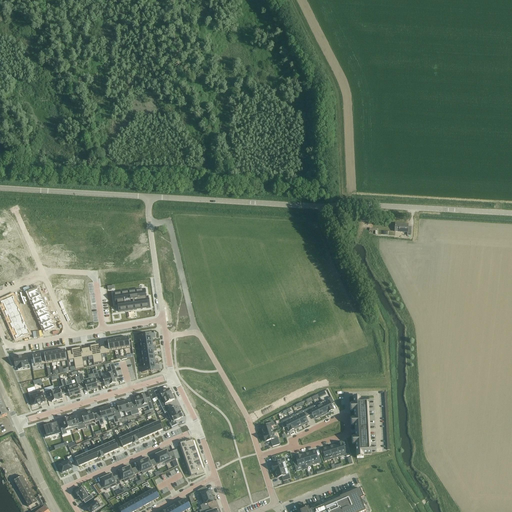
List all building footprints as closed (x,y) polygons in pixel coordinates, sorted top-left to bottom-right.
[(54,220),(49,223),(53,233),(59,230),(54,220)] [(49,223),(44,225),(49,235),(53,233),(49,223)] [(411,236),(411,232),(412,227),(408,227),(408,225),(395,224),(395,232),(408,232),(407,236),(411,236)] [(44,225),(40,227),(44,237),(49,235),(44,225)] [(40,227),(35,229),(39,239),(44,237),(40,227)] [(12,234),(6,237),(11,248),(17,245),(12,234)] [(6,237),(0,239),(0,240),(5,251),(11,248),(6,237)] [(22,259),(16,261),(21,271),(26,269),(22,259)] [(16,261),(12,263),(17,273),(21,271),(16,261)] [(12,263),(9,265),(13,275),(17,273),(12,263)] [(9,265),(5,266),(9,276),(13,275),(9,265)] [(5,266),(1,268),(1,269),(5,278),(9,276),(5,266)] [(145,289),(114,294),(115,304),(117,304),(118,312),(150,307),(148,297),(146,297),(145,289)] [(36,290),(26,294),(27,297),(29,296),(29,298),(28,299),(29,300),(38,296),(36,290)] [(11,296),(0,300),(0,304),(1,304),(2,307),(13,302),(12,300),(11,296)] [(38,296),(29,300),(30,302),(31,301),(32,303),(30,304),(31,306),(41,302),(38,296)] [(4,310),(2,311),(3,314),(16,308),(14,304),(14,305),(13,302),(2,307),(4,310)] [(41,302),(31,306),(33,309),(34,309),(35,310),(34,311),(34,313),(44,309),(41,302)] [(16,308),(3,314),(4,317),(6,316),(8,319),(18,315),(17,313),(18,312),(16,308)] [(44,309),(34,313),(35,314),(36,314),(37,315),(36,316),(37,319),(47,315),(44,309)] [(9,323),(7,323),(8,327),(22,321),(20,317),(19,317),(18,315),(8,319),(9,323)] [(47,315),(37,319),(38,322),(40,321),(40,323),(39,324),(40,325),(49,321),(47,315)] [(22,321),(8,327),(10,330),(12,329),(13,332),(23,327),(22,325),(23,325),(22,321)] [(49,321),(40,325),(40,327),(42,326),(42,328),(41,328),(42,332),(52,327),(49,321)] [(14,335),(12,336),(14,339),(27,334),(25,329),(24,330),(23,327),(13,332),(14,335)] [(154,334),(145,335),(146,342),(152,342),(152,338),(155,338),(154,334)] [(145,335),(137,336),(137,340),(140,340),(141,343),(146,342),(145,335)] [(109,346),(105,347),(106,353),(115,351),(113,340),(108,341),(109,346)] [(141,348),(139,349),(139,351),(148,350),(146,342),(141,343),(141,348)] [(152,342),(146,342),(148,350),(156,348),(156,346),(153,347),(152,342)] [(100,344),(95,345),(98,365),(103,364),(102,353),(106,353),(105,347),(104,347),(101,348),(100,344)] [(91,349),(86,350),(88,357),(92,357),(94,366),(98,365),(95,345),(90,346),(91,349)] [(81,347),(76,348),(79,367),(80,369),(84,368),(83,358),(88,357),(86,350),(82,351),(81,347)] [(72,353),(68,354),(69,361),(74,360),(76,370),(80,369),(79,367),(76,348),(71,349),(72,353)] [(156,348),(148,350),(149,357),(154,356),(154,351),(157,350),(156,348)] [(41,355),(33,356),(35,366),(46,364),(45,357),(41,358),(41,355)] [(19,357),(14,358),(16,367),(19,366),(20,369),(25,368),(25,369),(24,366),(28,365),(27,356),(22,357),(22,356),(22,357),(19,357)] [(143,363),(141,363),(141,365),(144,365),(150,364),(149,357),(143,358),(143,363)] [(155,363),(150,364),(151,371),(159,370),(159,366),(156,367),(155,363)] [(107,373),(107,376),(110,385),(116,383),(115,380),(118,378),(114,364),(110,365),(112,372),(107,373)] [(144,368),(141,369),(142,373),(151,371),(150,364),(144,365),(144,368)] [(89,376),(89,378),(89,379),(93,390),(98,388),(97,385),(100,384),(101,384),(97,372),(96,370),(93,371),(92,371),(94,374),(93,374),(89,376)] [(97,372),(101,384),(104,383),(105,386),(110,385),(107,376),(103,377),(102,374),(101,371),(97,372)] [(82,374),(79,375),(79,377),(83,389),(86,388),(87,392),(88,392),(93,390),(89,379),(84,380),(82,374)] [(77,385),(73,386),(75,395),(81,394),(80,390),(83,389),(79,377),(76,378),(78,385),(77,385)] [(65,379),(61,380),(63,387),(65,395),(66,394),(69,394),(70,397),(75,395),(73,386),(72,384),(71,381),(66,382),(65,379)] [(59,387),(54,388),(54,389),(55,392),(58,401),(63,399),(62,396),(65,395),(63,387),(59,388),(59,387)] [(54,389),(45,392),(46,396),(47,398),(50,397),(51,397),(52,402),(58,401),(55,392),(54,389)] [(160,389),(154,392),(156,396),(158,395),(161,400),(172,394),(171,391),(170,391),(169,389),(162,393),(160,389)] [(38,395),(31,397),(32,401),(31,401),(33,406),(38,404),(38,405),(41,404),(41,403),(45,402),(43,397),(46,396),(45,392),(45,390),(37,392),(38,395)] [(161,400),(158,401),(163,410),(169,407),(167,404),(174,400),(173,398),(174,398),(172,394),(161,400)] [(145,395),(140,397),(142,406),(143,408),(148,407),(149,411),(153,410),(150,398),(146,399),(145,395)] [(135,402),(132,403),(135,415),(136,415),(139,414),(138,410),(143,408),(142,406),(140,397),(139,397),(134,398),(135,402)] [(325,401),(322,402),(327,413),(328,412),(328,413),(333,410),(331,405),(334,404),(331,397),(328,399),(329,401),(326,402),(325,401)] [(368,399),(353,400),(356,455),(371,454),(368,399)] [(128,400),(122,402),(125,411),(125,414),(130,412),(132,416),(136,415),(135,415),(132,403),(129,404),(128,400)] [(118,407),(114,408),(114,409),(118,420),(122,419),(120,413),(125,411),(122,402),(117,404),(118,407)] [(322,402),(316,405),(321,416),(327,413),(322,402)] [(316,405),(306,410),(309,416),(312,415),(314,419),(321,416),(316,405)] [(104,407),(107,417),(108,420),(109,422),(114,420),(115,424),(116,424),(118,423),(119,423),(118,420),(114,409),(114,408),(111,409),(110,406),(104,407)] [(100,413),(96,414),(99,421),(99,422),(100,426),(104,425),(103,421),(108,420),(107,417),(104,407),(99,409),(100,411),(100,413)] [(169,407),(163,410),(165,414),(167,413),(169,418),(181,412),(179,409),(178,407),(170,410),(169,407)] [(306,410),(297,414),(302,425),(308,422),(306,418),(309,416),(306,410)] [(92,411),(87,413),(90,422),(95,420),(95,423),(99,422),(99,421),(96,414),(93,415),(92,411)] [(181,412),(169,418),(172,423),(170,424),(172,428),(177,425),(176,421),(183,417),(182,416),(182,415),(181,412)] [(83,420),(80,421),(82,429),(86,428),(85,426),(91,424),(90,422),(87,413),(81,414),(83,420)] [(297,414),(290,418),(295,428),(302,425),(297,414)] [(74,417),(68,418),(72,430),(77,429),(78,431),(82,429),(80,421),(76,422),(74,417)] [(65,428),(61,429),(63,435),(67,434),(67,432),(72,430),(68,418),(63,420),(65,428)] [(290,418),(281,422),(283,429),(287,427),(289,432),(295,429),(295,428),(290,418)] [(159,422),(154,424),(158,432),(163,430),(159,422)] [(267,428),(262,429),(264,435),(263,435),(263,436),(273,433),(271,427),(274,426),(273,422),(266,424),(267,428)] [(47,425),(42,427),(45,438),(60,433),(58,425),(51,427),(51,424),(47,425)] [(154,424),(149,426),(153,434),(158,432),(154,424)] [(149,426),(144,428),(148,437),(153,434),(149,426)] [(144,428),(139,431),(143,439),(148,437),(144,428)] [(139,431),(134,433),(138,441),(143,439),(139,431)] [(134,433),(129,435),(133,443),(133,444),(138,441),(134,433)] [(273,433),(263,436),(265,442),(271,440),(273,447),(280,445),(278,438),(275,439),(273,433)] [(129,435),(124,437),(128,445),(133,443),(129,435)] [(124,437),(119,439),(123,448),(128,445),(124,437)] [(115,441),(110,443),(114,452),(119,449),(115,441)] [(186,442),(180,444),(191,476),(196,475),(197,476),(204,473),(193,441),(186,443),(186,442)] [(337,445),(336,445),(339,456),(346,454),(347,457),(350,456),(347,446),(344,448),(342,442),(336,444),(337,445)] [(110,443),(105,446),(109,454),(114,452),(110,443)] [(336,445),(329,447),(333,458),(339,456),(336,445)] [(105,446),(100,448),(104,456),(109,454),(105,446)] [(329,447),(322,449),(324,455),(323,455),(324,459),(329,457),(329,459),(333,458),(329,447)] [(100,448),(95,450),(99,458),(99,459),(104,457),(104,456),(100,448)] [(95,450),(90,452),(94,460),(99,458),(95,450)] [(164,451),(161,452),(166,464),(176,460),(173,451),(168,454),(167,451),(165,452),(164,451)] [(316,451),(309,453),(312,463),(312,465),(316,463),(315,461),(320,460),(319,456),(317,457),(316,451)] [(90,452),(85,454),(89,463),(94,460),(90,452)] [(157,458),(154,460),(156,466),(165,462),(166,464),(161,452),(158,454),(158,455),(156,455),(157,458)] [(309,453),(302,455),(306,467),(309,466),(309,464),(312,463),(309,453)] [(85,454),(80,457),(84,465),(89,463),(85,454)] [(297,462),(294,463),(295,468),(302,466),(303,471),(307,469),(306,467),(302,455),(302,456),(301,455),(295,457),(297,462)] [(69,462),(59,466),(62,473),(73,469),(71,464),(74,463),(71,456),(67,458),(69,462)] [(80,457),(75,459),(79,467),(84,465),(80,457)] [(278,464),(272,466),(274,472),(284,469),(282,463),(285,462),(284,458),(277,461),(278,464)] [(148,459),(143,461),(148,472),(153,470),(152,468),(156,466),(154,460),(150,462),(148,459)] [(139,466),(135,468),(138,474),(142,472),(143,474),(148,472),(143,461),(138,463),(139,466)] [(130,467),(125,469),(130,480),(135,478),(134,476),(138,474),(135,468),(131,470),(130,467)] [(121,474),(117,476),(120,484),(121,484),(120,482),(123,480),(124,482),(130,480),(125,469),(120,472),(121,474)] [(284,469),(274,472),(275,472),(277,478),(282,477),(283,481),(291,479),(289,474),(286,475),(284,469)] [(112,475),(106,477),(111,488),(120,484),(117,476),(113,478),(112,475)] [(18,479),(14,481),(29,507),(37,503),(35,499),(22,476),(18,479)] [(102,482),(97,485),(100,490),(105,488),(106,491),(111,488),(106,477),(101,480),(102,482)] [(205,487),(197,491),(201,500),(212,496),(210,491),(207,492),(205,487)] [(82,488),(75,493),(78,497),(79,496),(82,502),(83,501),(85,504),(93,498),(91,495),(88,498),(82,488)] [(308,508),(300,511),(363,511),(366,511),(361,499),(364,497),(360,488),(340,497),(309,511),(308,508)] [(154,489),(149,492),(154,501),(159,498),(154,489)] [(149,492),(144,495),(149,504),(154,501),(149,492)] [(144,495),(139,498),(144,506),(149,504),(144,495)] [(202,510),(199,511),(200,511),(209,508),(208,504),(214,502),(212,496),(201,500),(202,505),(200,506),(202,510)] [(94,504),(86,508),(88,511),(89,511),(92,511),(101,507),(98,502),(100,501),(98,498),(92,501),(94,504)] [(139,498),(134,501),(139,509),(144,506),(139,498)] [(186,500),(181,502),(186,511),(191,508),(186,500)] [(134,501),(129,503),(134,511),(139,509),(134,501)] [(181,502),(176,505),(179,511),(183,511),(186,511),(181,502)] [(129,503),(124,506),(127,511),(133,511),(134,511),(129,503)]
